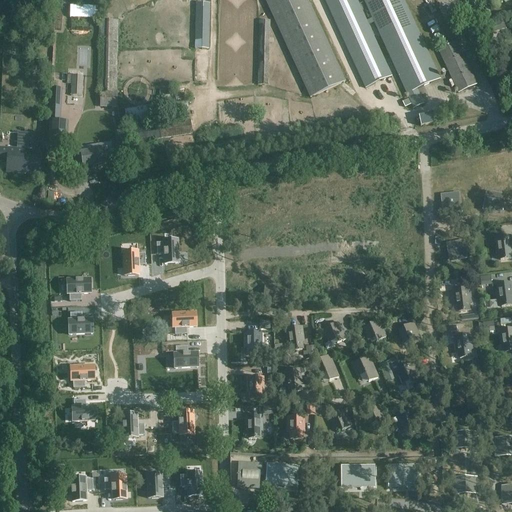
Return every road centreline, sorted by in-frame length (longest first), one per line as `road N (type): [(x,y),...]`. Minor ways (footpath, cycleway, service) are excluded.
road 1 (unclassified): [(20,511),(11,205)]
road 2 (unclassified): [(211,177),(511,121)]
road 3 (unknown): [(226,453),(441,458),(439,404)]
road 4 (unknown): [(224,331),(242,315),(269,312),(432,312)]
road 5 (residential): [(225,397),(229,506),(125,511)]
road 6 (unclassified): [(11,205),(73,215),(211,177)]
road 7 (unknown): [(318,0),(367,106),(399,110),(421,140)]
road 8 (residential): [(220,272),(119,297),(114,322)]
road 9 (residential): [(220,272),(225,397)]
road 10 (residential): [(115,379),(126,399),(225,397)]
